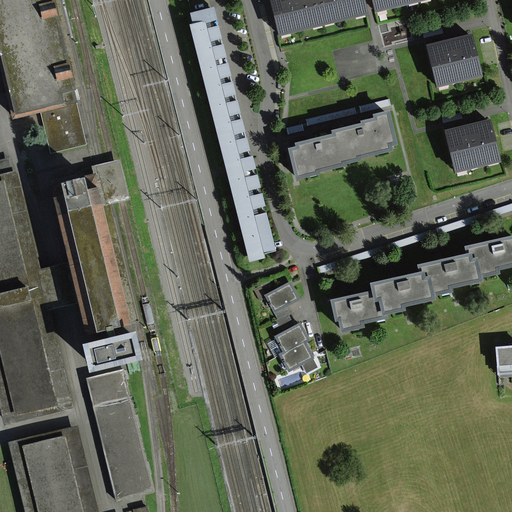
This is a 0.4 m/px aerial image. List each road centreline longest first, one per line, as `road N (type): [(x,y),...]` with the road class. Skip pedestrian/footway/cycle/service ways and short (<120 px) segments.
road 1 (tertiary): [(285,511),(157,0)]
road 2 (residential): [(246,0),(268,92),(268,170),(292,241),(323,248),(511,187)]
